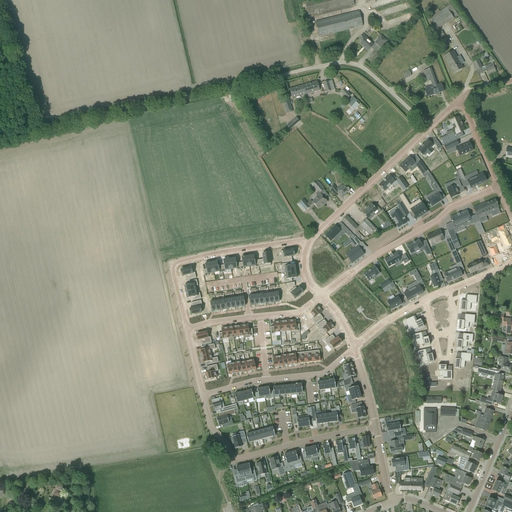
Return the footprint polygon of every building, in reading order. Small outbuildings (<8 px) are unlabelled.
[(304,0),(309,15),(319,13),(320,16),(350,8),(350,7),(354,6),(353,0),(304,0)] [(430,18),(437,29),(458,16),(451,5),(430,18)] [(316,21),(318,32),(319,36),(362,26),(359,11),(316,21)] [(359,39),(362,42),(360,44),(368,51),(373,45),(365,38),(366,37),(363,34),(359,39)] [(380,48),(387,41),(381,35),(380,35),(377,38),(378,39),(374,43),(380,48)] [(437,42),(441,50),(448,46),(444,38),(437,42)] [(463,68),(453,51),(444,56),(451,68),(454,74),(463,68)] [(473,63),(476,70),(482,67),(478,60),(473,63)] [(485,66),(482,67),(483,70),(486,69),(488,75),(496,72),(494,67),(492,63),(485,66)] [(432,86),(424,89),(427,97),(443,91),(441,84),(438,85),(437,84),(432,68),(423,71),(427,82),(430,81),(432,86)] [(317,81),(303,85),(306,94),(320,90),(317,81)] [(306,94),(303,85),(289,89),(292,98),(306,94)] [(341,92),(347,99),(350,96),(344,89),(341,92)] [(348,102),(351,106),(356,101),(352,97),(348,102)] [(283,102),(286,114),(292,112),(289,100),(283,102)] [(286,126),(289,130),(299,121),(296,117),(286,126)] [(455,132),(441,138),(444,145),(459,139),(456,134),(464,130),(462,125),(463,125),(462,125),(461,123),(462,122),(461,122),(459,117),(451,121),(453,125),(452,125),(452,126),(453,126),(454,129),(455,132)] [(421,146),(418,150),(420,152),(421,154),(424,151),(425,153),(426,152),(429,155),(432,152),(430,149),(433,146),(428,140),(423,145),(422,145),(421,146)] [(456,140),(444,146),(446,151),(459,145),(456,140)] [(469,142),(456,148),(459,156),(473,150),(469,142)] [(405,162),(400,166),(405,172),(415,163),(409,157),(405,161),(405,162)] [(421,162),(416,165),(422,173),(427,170),(421,162)] [(460,169),(456,171),(461,182),(466,180),(460,169)] [(477,175),(467,180),(471,188),(486,181),(483,174),(478,176),(477,175)] [(389,177),(379,186),(385,192),(392,185),(395,188),(399,184),(403,191),(408,188),(401,178),(396,181),(397,181),(395,182),(389,177)] [(451,186),(446,188),(448,193),(449,193),(450,196),(458,193),(456,187),(460,186),(457,179),(450,182),(451,186)] [(317,182),(313,186),(319,193),(323,190),(317,182)] [(436,194),(427,199),(432,206),(442,200),(439,195),(442,193),(435,182),(431,185),(436,194)] [(333,185),(329,188),(331,191),(334,193),(336,191),(342,198),(344,196),(344,195),(350,190),(347,186),(344,183),(337,189),(333,185)] [(393,192),(383,199),(387,204),(397,197),(393,192)] [(403,193),(398,196),(409,214),(410,214),(409,213),(412,212),(414,215),(416,218),(417,219),(419,217),(420,217),(419,217),(423,214),(423,215),(423,214),(427,212),(428,212),(422,202),(421,202),(419,199),(410,205),(403,194),(403,193)] [(315,199),(312,202),(315,205),(318,209),(323,204),(324,205),(328,202),(324,198),(320,194),(315,198),(315,199)] [(481,204),(473,208),(478,220),(491,214),(490,214),(499,210),(498,207),(499,207),(495,199),(485,203),(481,205),(481,204)] [(303,200),(299,203),(306,211),(310,207),(303,200)] [(371,204),(362,213),(366,216),(370,220),(376,215),(374,213),(379,208),(375,204),(373,206),(371,204)] [(400,210),(391,216),(398,228),(406,223),(403,217),(404,216),(404,217),(408,214),(402,204),(398,207),(400,210)] [(451,217),(450,217),(452,221),(451,222),(452,222),(455,230),(464,226),(464,227),(472,224),(466,211),(459,214),(459,213),(459,214),(457,215),(457,214),(457,216),(451,218),(451,217)] [(347,217),(342,221),(345,225),(352,232),(358,227),(351,220),(347,217)] [(366,219),(360,225),(369,235),(375,229),(366,219)] [(479,221),(474,223),(479,235),(484,233),(479,221)] [(335,225),(325,235),(331,241),(341,231),(335,225)] [(505,225),(499,227),(501,231),(508,247),(511,245),(511,237),(508,228),(506,228),(505,225)] [(345,227),(342,230),(348,235),(351,238),(353,235),(351,232),(345,227)] [(448,231),(447,231),(449,235),(452,242),(457,239),(455,234),(453,229),(448,231)] [(433,234),(427,236),(431,245),(444,240),(440,231),(433,234)] [(357,250),(348,257),(352,262),(363,254),(362,252),(359,247),(364,244),(363,244),(362,242),(361,242),(361,243),(353,235),(351,238),(349,239),(355,247),(357,250)] [(413,243),(407,246),(409,249),(408,250),(411,255),(415,253),(415,251),(422,247),(418,240),(415,242),(414,242),(413,243),(413,242),(413,243)] [(428,245),(423,248),(427,256),(431,253),(428,245)] [(497,245),(491,248),(495,256),(501,253),(497,245)] [(290,250),(280,251),(282,263),(292,262),(291,256),(294,256),(294,253),(295,252),(294,250),(293,250),(293,249),(292,249),(290,249),(290,250)] [(263,259),(258,260),(259,267),(271,265),(269,253),(268,253),(266,253),(262,254),(263,259)] [(389,257),(385,259),(389,267),(394,264),(393,263),(396,261),(397,262),(399,261),(400,264),(403,262),(404,264),(408,261),(404,255),(399,258),(396,253),(392,255),(391,254),(389,255),(389,257)] [(251,256),(248,256),(249,267),(254,266),(255,268),(259,267),(258,260),(254,261),(254,255),(253,255),(251,255),(251,256)] [(243,262),(239,263),(240,270),(244,269),(244,267),(249,267),(248,256),(245,256),(244,256),(242,256),(242,257),(243,262)] [(458,256),(453,257),(457,266),(461,264),(458,256)] [(232,258),(229,259),(231,269),(234,269),(234,271),(236,271),(237,278),(241,277),(240,270),(239,263),(236,263),(235,258),(232,258)] [(224,265),(221,266),(222,273),(226,272),(226,270),(231,269),(229,259),(226,259),(224,259),(224,260),(223,260),(224,265)] [(479,261),(468,266),(470,273),(479,269),(480,269),(486,267),(490,265),(487,259),(483,261),(482,262),(480,263),(479,261)] [(214,262),(211,262),(213,273),(218,272),(219,273),(222,273),(221,266),(218,266),(217,261),(216,261),(214,262)] [(206,269),(203,270),(205,277),(209,276),(208,274),(213,273),(211,262),(210,263),(210,262),(208,263),(205,264),(206,269)] [(289,263),(281,264),(282,270),(285,269),(285,273),(296,271),(296,269),(295,266),(295,265),(290,266),(289,263)] [(435,263),(429,265),(431,272),(434,271),(435,275),(430,277),(434,287),(441,285),(438,277),(441,276),(435,263)] [(374,266),(363,274),(369,282),(380,273),(374,266)] [(181,270),(180,270),(181,273),(182,276),(185,275),(186,280),(196,278),(195,272),(192,273),(191,267),(184,269),(184,268),(183,268),(183,269),(182,269),(181,269),(181,270)] [(458,268),(444,274),(445,277),(445,278),(446,278),(447,282),(452,280),(453,279),(453,280),(454,280),(454,279),(462,276),(458,268)] [(286,277),(283,277),(284,283),(292,282),(292,278),(297,278),(297,277),(297,274),(296,275),(296,271),(285,273),(286,277)] [(414,275),(413,275),(416,281),(417,283),(422,281),(417,273),(414,275)] [(184,287),(184,288),(184,287),(184,289),(184,290),(185,289),(186,293),(196,290),(195,286),(198,286),(196,280),(189,282),(189,285),(184,286),(184,287)] [(409,291),(404,293),(408,300),(416,296),(417,295),(418,295),(423,292),(421,289),(419,285),(418,284),(408,289),(409,291)] [(295,287),(289,292),(295,299),(301,294),(301,295),(301,294),(302,293),(303,293),(302,293),(303,292),(303,291),(302,289),(301,290),(299,287),(297,289),(295,287)] [(186,293),(185,293),(186,295),(187,299),(192,297),(193,301),(201,299),(200,293),(197,294),(196,290),(186,293)] [(461,300),(460,310),(466,311),(466,309),(470,310),(471,303),(476,304),(477,296),(467,295),(466,301),(461,300)] [(398,296),(387,302),(391,309),(402,304),(398,296)] [(190,312),(189,312),(190,315),(191,315),(192,315),(194,315),(194,314),(201,313),(200,307),(202,306),(201,301),(191,303),(192,308),(189,309),(190,312)] [(313,311),(310,313),(314,317),(311,320),(315,325),(323,319),(320,314),(322,312),(320,309),(319,308),(319,307),(319,308),(318,307),(315,309),(315,308),(313,310),(313,311)] [(459,320),(458,330),(464,330),(464,328),(468,328),(469,323),(474,323),(475,315),(465,314),(464,320),(459,320)] [(492,322),(502,323),(502,327),(506,327),(505,334),(510,334),(511,331),(511,322),(511,323),(511,319),(503,318),(503,316),(492,315),(492,322)] [(413,316),(405,320),(408,328),(412,326),(413,330),(418,328),(419,329),(424,327),(421,319),(415,321),(413,316)] [(295,320),(289,321),(290,331),(290,332),(296,331),(296,332),(300,331),(299,324),(296,324),(295,320)] [(324,320),(316,326),(320,331),(321,330),(324,335),(334,328),(330,323),(328,324),(324,320)] [(273,326),(270,327),(271,334),(275,334),(275,332),(280,332),(279,322),(273,322),(273,326)] [(248,325),(242,326),(243,336),(244,338),(249,337),(249,336),(253,336),(252,329),(248,329),(248,325)] [(232,327),(226,328),(228,339),(228,340),(234,339),(234,337),(233,337),(232,327)] [(222,333),(218,333),(219,340),(224,340),(223,339),(228,339),(226,328),(221,328),(222,333)] [(200,333),(196,334),(198,341),(201,340),(202,345),(212,343),(210,337),(209,337),(208,331),(203,333),(202,332),(200,333)] [(421,332),(412,335),(414,343),(418,342),(419,346),(424,344),(424,346),(430,345),(428,337),(423,338),(421,332)] [(457,339),(456,349),(462,349),(462,347),(466,348),(467,342),(472,343),(473,335),(463,334),(462,339),(457,339)] [(332,335),(324,341),(331,350),(336,346),(337,347),(339,345),(342,342),(338,337),(335,339),(332,335)] [(202,350),(199,351),(201,357),(211,354),(210,350),(215,349),(214,344),(202,347),(202,350)] [(425,349),(416,351),(418,360),(422,359),(423,362),(428,361),(428,363),(434,361),(432,353),(427,355),(425,349)] [(319,350),(312,351),(313,362),(320,361),(319,350)] [(312,351),(305,352),(306,362),(313,362),(312,351)] [(305,352),(297,353),(298,363),(306,362),(305,352)] [(455,358),(454,368),(460,369),(460,366),(464,367),(465,361),(470,362),(471,354),(470,354),(461,353),(460,359),(455,358)] [(211,354),(201,357),(202,363),(205,362),(206,365),(218,362),(217,357),(212,359),(211,354)] [(500,370),(505,371),(510,372),(511,365),(506,364),(508,358),(500,356),(498,365),(501,366),(500,370)] [(347,380),(343,381),(344,386),(350,384),(353,384),(351,379),(351,377),(355,376),(351,363),(343,366),(347,378),(347,380)] [(208,373),(205,373),(207,380),(210,379),(210,380),(213,379),(213,378),(217,377),(216,371),(218,371),(217,364),(207,367),(208,373)] [(446,365),(438,365),(438,371),(439,371),(439,376),(442,376),(442,380),(452,380),(452,371),(446,371),(446,365)] [(478,368),(477,373),(495,377),(492,390),(500,391),(504,376),(499,375),(500,373),(495,372),(478,368)] [(296,395),(296,396),(299,396),(299,393),(304,393),(304,389),(302,389),(302,384),(295,384),(295,385),(296,385),(296,395)] [(350,384),(344,386),(346,392),(349,391),(350,395),(360,392),(358,386),(351,388),(350,384)] [(269,387),(263,388),(265,399),(274,398),(273,391),(270,392),(269,387)] [(258,393),(255,393),(256,400),(264,398),(265,399),(263,388),(257,389),(258,393)] [(251,390),(246,391),(248,400),(249,403),(254,402),(253,398),(254,398),(251,390)] [(240,393),(242,401),(243,404),(249,403),(248,400),(246,391),(240,393)] [(240,392),(234,394),(237,403),(242,401),(240,393),(240,392)] [(350,395),(347,396),(349,405),(356,403),(355,400),(361,398),(360,392),(350,395)] [(499,405),(501,400),(502,400),(503,397),(502,397),(502,396),(498,394),(495,394),(493,399),(487,397),(487,399),(481,397),(479,401),(492,406),(493,403),(499,405)] [(216,411),(219,410),(220,413),(234,409),(237,408),(236,404),(224,407),(222,408),(220,403),(223,402),(222,397),(220,398),(220,397),(219,398),(211,400),(215,411),(216,411)] [(357,404),(351,405),(351,406),(352,410),(356,409),(357,412),(358,419),(366,417),(363,406),(359,407),(357,404)] [(340,417),(339,406),(335,407),(336,413),(331,413),(333,422),(332,422),(332,423),(338,422),(337,417),(340,417)] [(440,416),(455,417),(456,409),(440,408),(440,416)] [(474,427),(486,432),(493,411),(486,408),(483,415),(479,414),(474,427)] [(220,413),(218,414),(219,417),(216,418),(219,426),(229,423),(227,417),(235,414),(234,409),(220,413)] [(425,433),(435,433),(436,409),(424,409),(423,431),(425,431),(425,433)] [(308,416),(302,417),(304,427),(310,426),(309,422),(313,422),(312,415),(311,412),(307,413),(308,416)] [(296,415),(292,415),(294,425),(297,424),(298,428),(304,427),(302,417),(297,417),(296,415)] [(393,431),(394,437),(401,436),(399,422),(386,425),(387,432),(393,431)] [(461,434),(471,438),(472,433),(458,428),(456,429),(462,432),(461,434)] [(233,440),(232,440),(233,445),(234,444),(235,449),(242,447),(239,439),(245,438),(244,431),(237,433),(238,435),(232,437),(233,440)] [(362,441),(359,442),(360,449),(367,448),(367,447),(369,447),(369,444),(368,441),(368,437),(361,438),(362,441)] [(472,440),(470,446),(473,448),(474,446),(481,448),(484,441),(475,437),(474,441),(472,440)] [(355,444),(354,439),(347,440),(349,450),(355,449),(357,461),(361,460),(358,444),(355,444)] [(391,447),(389,447),(391,453),(394,453),(395,454),(399,453),(399,452),(402,451),(402,447),(401,447),(399,440),(390,442),(391,447)] [(342,446),(342,441),(335,442),(337,454),(343,453),(344,463),(348,462),(348,459),(346,446),(342,446)] [(328,443),(322,445),(324,454),(330,453),(333,466),(337,465),(333,448),(330,449),(328,443)] [(316,446),(310,447),(312,459),(321,457),(320,450),(317,451),(316,446)] [(465,459),(468,460),(470,454),(452,446),(450,452),(451,452),(465,459)] [(473,448),(470,446),(468,451),(471,452),(471,453),(474,454),(472,458),(474,459),(478,461),(482,454),(472,450),(473,448)] [(305,453),(302,453),(303,460),(311,458),(312,459),(310,447),(304,449),(305,453)] [(290,453),(293,465),(302,463),(300,457),(297,457),(296,451),(290,453)] [(290,453),(284,454),(286,460),(283,461),(285,468),(293,465),(290,453)] [(277,468),(280,476),(285,475),(282,463),(279,464),(277,457),(273,458),(273,457),(270,458),(270,459),(271,463),(270,463),(272,470),(277,468)] [(444,467),(447,461),(438,457),(435,463),(444,467)] [(403,458),(392,460),(393,467),(401,466),(401,471),(409,470),(408,466),(404,466),(403,458)] [(472,462),(468,460),(465,459),(464,461),(467,462),(465,466),(469,467),(467,471),(473,473),(476,466),(471,464),(472,462)] [(362,460),(349,462),(353,472),(360,471),(361,476),(373,474),(372,466),(368,467),(367,465),(363,466),(362,460)] [(266,483),(270,482),(268,473),(266,473),(265,469),(266,468),(265,466),(264,462),(259,463),(256,463),(257,467),(259,475),(265,474),(266,478),(265,478),(266,483)] [(249,464),(242,465),(246,480),(252,479),(253,482),(257,481),(255,471),(251,472),(249,464)] [(246,480),(242,465),(236,467),(238,475),(234,476),(236,484),(246,481),(246,480)] [(502,467),(499,474),(503,476),(505,476),(504,477),(509,479),(510,476),(506,475),(508,470),(508,469),(506,469),(502,467)] [(456,469),(454,472),(461,475),(458,481),(463,484),(468,486),(468,485),(469,485),(470,483),(469,482),(471,479),(465,476),(466,473),(456,469)] [(430,471),(426,480),(431,482),(433,477),(435,473),(430,471)] [(347,473),(342,475),(345,482),(344,483),(345,487),(351,484),(355,493),(345,497),(347,503),(352,501),(354,507),(362,504),(360,499),(359,498),(362,497),(360,491),(357,484),(354,485),(349,472),(347,473)] [(446,474),(444,478),(450,481),(446,490),(453,493),(456,486),(457,484),(456,483),(457,481),(457,479),(455,478),(446,474)] [(400,476),(395,476),(396,484),(399,484),(399,491),(410,492),(411,478),(405,478),(405,482),(400,482),(400,476)] [(436,484),(438,479),(433,477),(431,482),(429,487),(434,489),(432,494),(438,497),(441,492),(438,491),(440,486),(436,484)] [(411,478),(410,492),(422,492),(423,483),(422,483),(417,483),(417,478),(411,478)] [(492,491),(499,494),(502,487),(503,488),(504,486),(507,487),(509,483),(502,479),(500,482),(496,480),(492,491)] [(371,492),(374,499),(382,496),(379,489),(377,483),(371,485),(373,491),(371,492)] [(53,495),(59,498),(62,492),(56,489),(53,495)] [(453,493),(446,490),(444,494),(443,499),(442,499),(446,501),(446,500),(447,498),(450,499),(449,502),(456,505),(459,499),(452,495),(453,493)] [(248,491),(245,492),(246,496),(238,497),(238,501),(249,499),(248,491)] [(511,503),(504,500),(502,504),(496,501),(489,497),(488,499),(489,499),(488,501),(487,501),(485,506),(493,509),(497,511),(499,506),(501,507),(502,506),(511,509),(511,503)] [(327,505),(328,508),(329,510),(331,509),(332,511),(340,511),(338,506),(336,501),(327,505)]
